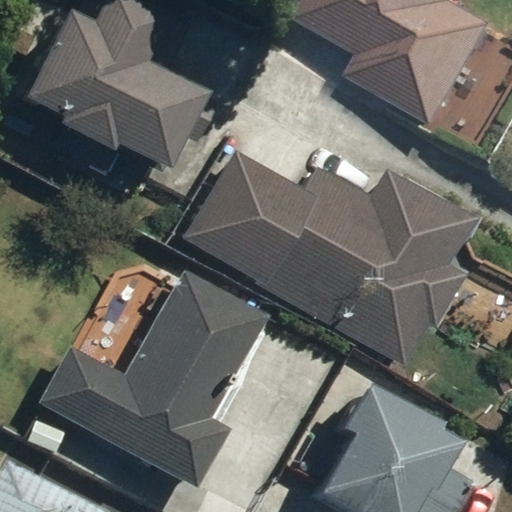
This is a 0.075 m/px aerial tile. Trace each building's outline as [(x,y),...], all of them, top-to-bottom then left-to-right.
[(45,20),(0,98),(0,110),(139,191),(184,113),(125,79),(153,30),(101,0),(78,0),(62,29),(45,20)] [(459,0),(314,0),(297,30),(361,68),(347,91),(427,139),(493,29),(455,7),(459,0)] [(223,148),(173,232),(380,357),(403,370),(459,277),(449,271),(474,229),(368,165),(355,187),(309,159),(291,188),(223,148)] [(58,350),(25,409),(179,496),(214,436),(196,426),(253,327),(166,278),(108,379),(58,350)] [(399,378),(377,365),(359,396),(349,390),(284,498),(306,511),(394,511),(455,412),(399,378)] [(0,511),(82,511),(0,469),(0,511)]
